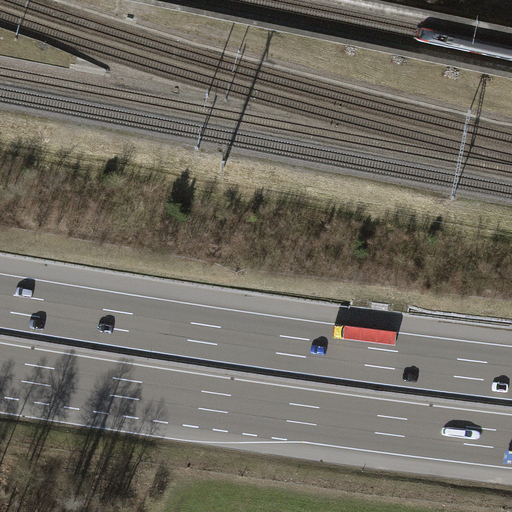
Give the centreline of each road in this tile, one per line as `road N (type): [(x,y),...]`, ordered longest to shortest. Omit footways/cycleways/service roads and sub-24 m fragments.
road 1 (motorway): [(511,373),(0,300)]
road 2 (motorway): [(0,369),(511,441)]
